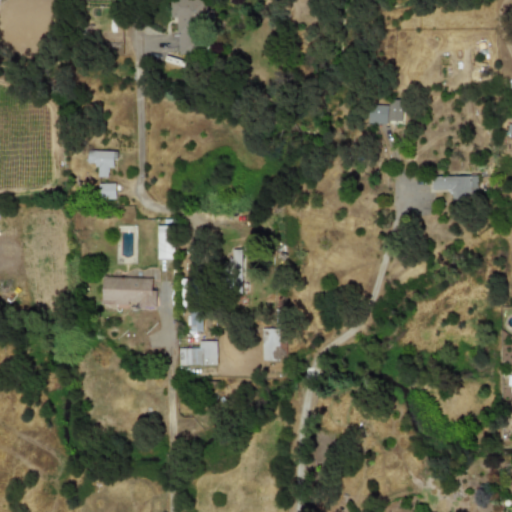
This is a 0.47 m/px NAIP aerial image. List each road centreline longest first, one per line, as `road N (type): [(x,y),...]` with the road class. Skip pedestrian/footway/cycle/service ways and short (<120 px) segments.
road 1 (residential): [(200,325),(197,219),(192,209),(153,211),(145,203),(139,0)]
road 2 (residential): [(300,511),(300,317)]
